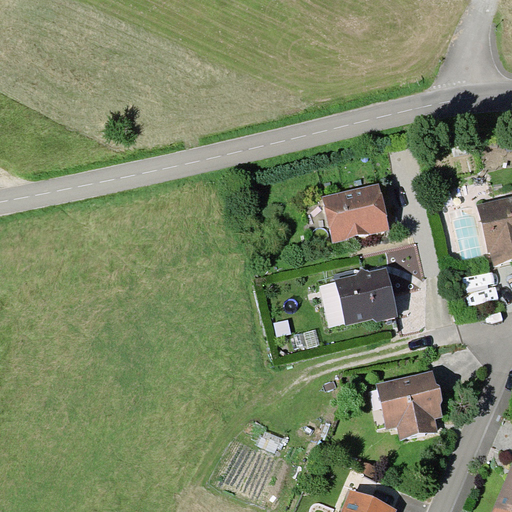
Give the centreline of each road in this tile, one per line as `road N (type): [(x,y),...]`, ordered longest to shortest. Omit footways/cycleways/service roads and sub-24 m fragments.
road 1 (tertiary): [(466,97),(0,200)]
road 2 (track): [(416,342),(267,389),(229,426),(177,511)]
road 3 (residential): [(511,340),(438,511)]
